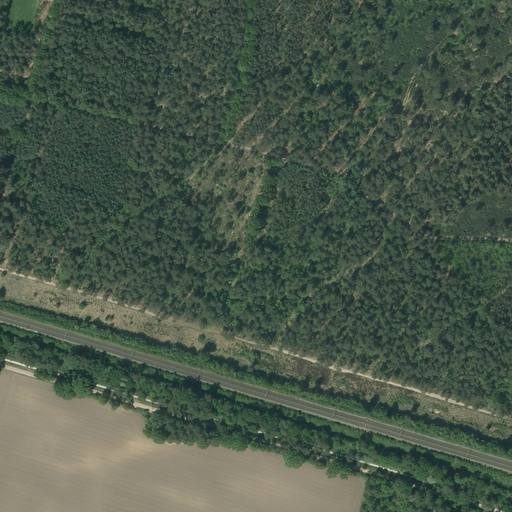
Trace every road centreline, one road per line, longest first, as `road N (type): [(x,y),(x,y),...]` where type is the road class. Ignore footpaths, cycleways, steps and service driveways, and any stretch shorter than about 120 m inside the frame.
road 1 (track): [(0,90),(335,170),(431,237),(511,241)]
road 2 (track): [(511,419),(0,268)]
road 3 (track): [(456,499),(0,364)]
